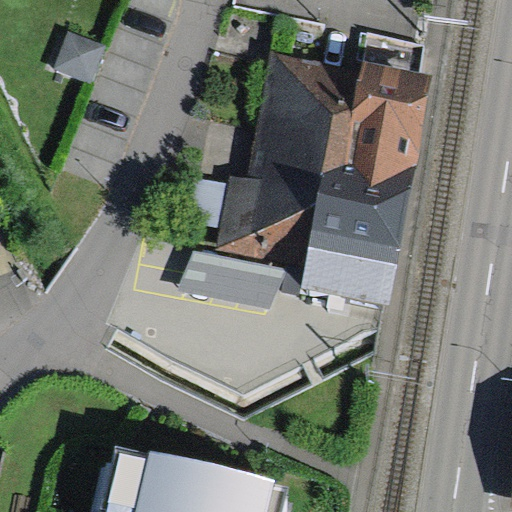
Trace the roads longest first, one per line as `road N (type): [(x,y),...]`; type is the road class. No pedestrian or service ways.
road 1 (residential): [(0,366),(83,285),(152,162),(193,0)]
road 2 (secondary): [(452,511),(511,139)]
